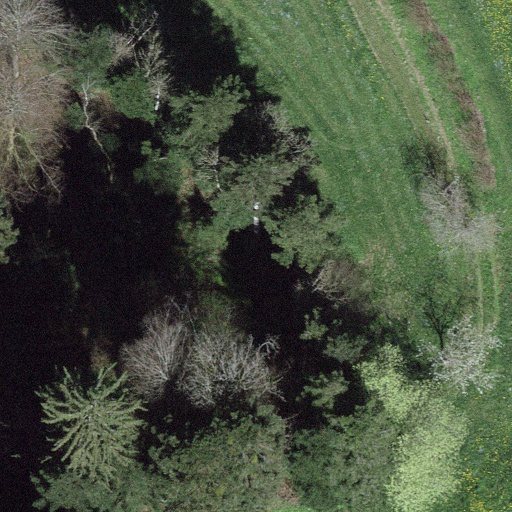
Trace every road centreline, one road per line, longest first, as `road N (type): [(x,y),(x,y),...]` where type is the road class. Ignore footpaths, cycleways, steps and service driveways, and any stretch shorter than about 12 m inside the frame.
road 1 (track): [(0,357),(385,432),(454,400),(494,298),(376,0)]
road 2 (track): [(50,0),(114,75),(295,252),(385,432)]
road 3 (track): [(87,511),(385,432)]
